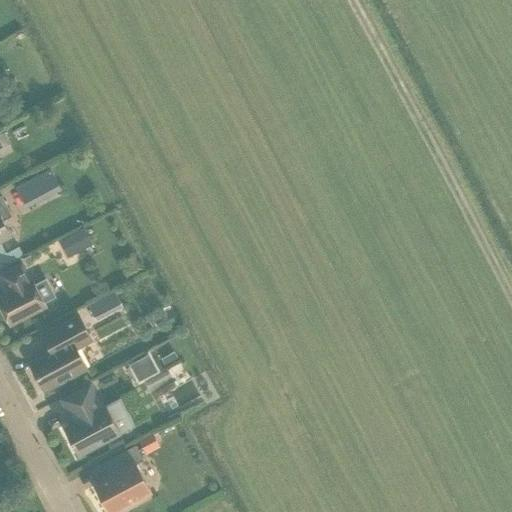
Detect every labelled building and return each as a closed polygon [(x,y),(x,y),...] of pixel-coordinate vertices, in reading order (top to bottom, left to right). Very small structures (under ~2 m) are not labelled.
[(0,240),(11,235),(3,220),(12,216),(1,195),(0,195),(0,240)] [(10,293),(0,298),(0,305),(10,325),(46,306),(45,303),(55,297),(47,282),(37,288),(33,281),(31,282),(22,264),(1,275),(10,293)] [(92,340),(79,314),(42,334),(50,349),(49,353),(30,363),(45,391),(87,368),(77,349),(92,340)] [(148,357),(133,364),(140,378),(155,370),(148,357)] [(75,423),(65,429),(79,455),(120,433),(106,407),(103,409),(90,386),(63,400),(75,423)] [(108,511),(112,511),(151,492),(136,464),(144,460),(136,445),(98,465),(105,479),(95,485),(108,511)]
